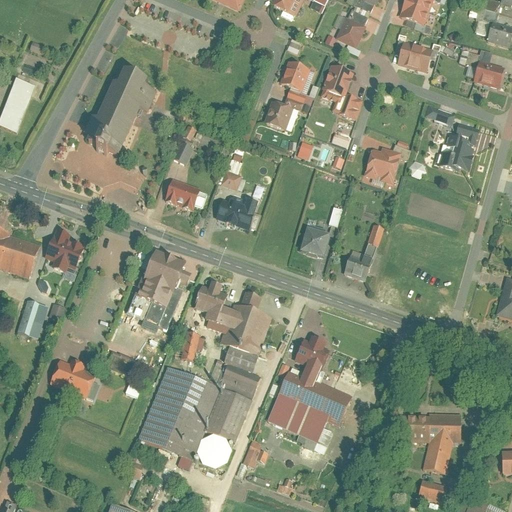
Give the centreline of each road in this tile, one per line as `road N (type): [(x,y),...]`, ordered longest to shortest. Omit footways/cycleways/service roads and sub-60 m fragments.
road 1 (tertiary): [(19,190),(449,341)]
road 2 (residential): [(510,128),(449,341)]
road 3 (residential): [(123,0),(19,190)]
road 4 (residential): [(510,128),(386,79)]
